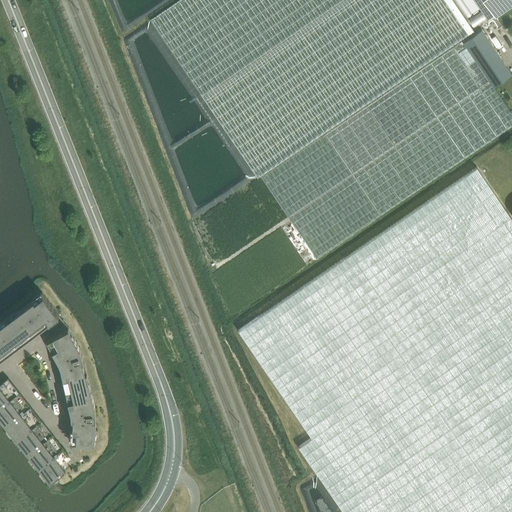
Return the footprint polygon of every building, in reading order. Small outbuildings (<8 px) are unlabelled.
[(179,0),(151,19),(258,176),(474,29),(453,0),(179,0)] [(511,0),(485,0),(495,15),(511,3),(511,0)] [(495,85),(511,72),(511,71),(481,28),(463,41),(495,85)] [(262,176),(317,257),(511,124),(511,108),(495,85),(463,41),(462,40),(262,176)] [(477,167),(239,329),(308,431),(511,292),(511,217),(482,174),(477,167)] [(305,262),(312,257),(306,249),(299,253),(305,262)] [(60,364),(71,411),(71,416),(70,441),(95,442),(96,417),(95,405),(85,359),(80,347),(69,326),(42,291),(0,322),(0,358),(49,322),(55,333),(46,338),(58,359),(60,364)] [(511,292),(308,431),(312,437),(299,446),(344,511),(437,511),(511,460),(511,292)] [(0,386),(0,406),(10,399),(0,386)] [(21,413),(10,399),(0,406),(0,418),(5,425),(21,413)] [(32,427),(21,413),(5,425),(16,439),(32,427)] [(43,441),(32,427),(16,439),(27,454),(43,441)] [(54,455),(43,441),(27,454),(39,468),(54,455)] [(50,482),(66,470),(54,455),(39,468),(50,482)] [(511,511),(511,460),(437,511),(511,511)]
